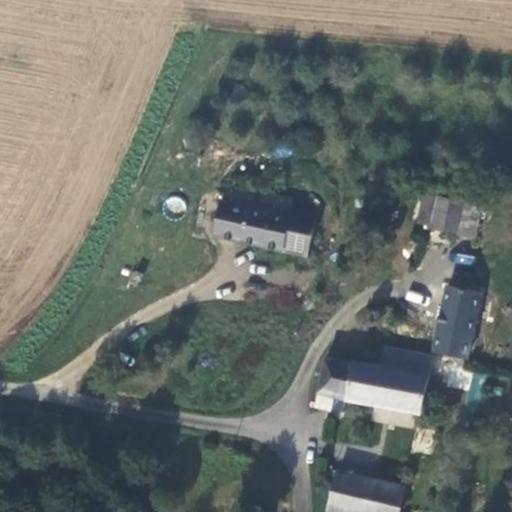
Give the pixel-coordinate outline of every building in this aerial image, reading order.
[(218,189),(216,205),(297,222),(297,226),(304,227),(306,218),(281,213),(282,203),(218,189)] [(397,225),(438,234),(445,204),(445,202),(431,199),(429,212),(415,209),(418,196),(419,189),(404,189),(397,225)] [(431,199),(418,196),(415,209),(429,212),(431,199)] [(295,261),(304,227),(297,226),(297,222),(216,205),(208,204),(202,241),(295,261)] [(460,207),(445,204),(438,234),(453,238),(460,207)] [(418,349),(452,356),(465,291),(430,284),(418,349)] [(315,361),(303,408),(318,410),(322,396),(426,416),(434,414),(441,382),(414,375),(417,356),(373,348),(367,369),(315,361)] [(472,372),(467,397),(479,399),(483,375),(472,372)] [(324,399),(321,411),(334,415),(337,401),(324,399)] [(318,506),(316,511),(386,511),(391,488),(325,473),(318,506)]
